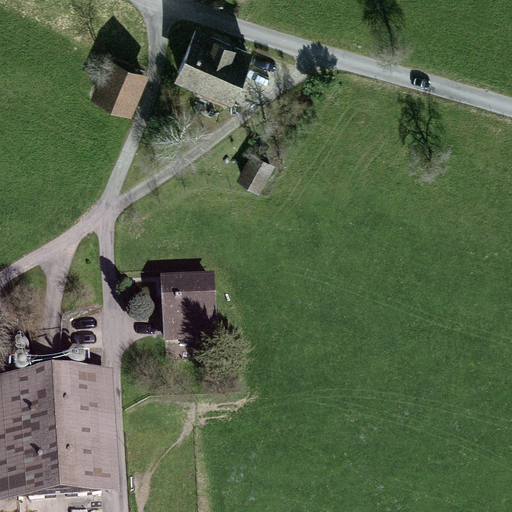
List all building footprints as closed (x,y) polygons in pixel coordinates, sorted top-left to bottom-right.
[(247,52),(196,31),(179,72),(201,81),(198,90),(227,101),(247,52)] [(143,76),(111,62),(98,94),(129,107),(143,76)] [(254,156),(241,177),(257,187),(270,165),(254,156)] [(213,282),(163,284),(165,342),(216,339),(213,282)] [(94,381),(12,386),(20,500),(102,495),(99,459),(111,458),(110,437),(98,438),(94,381)]
